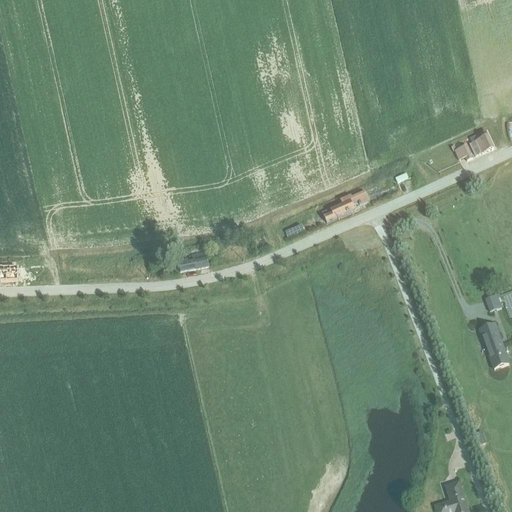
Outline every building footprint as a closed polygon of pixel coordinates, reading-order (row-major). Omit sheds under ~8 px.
[(473,145),(470,146),(476,159),(482,156),(482,157),(495,151),(487,133),(471,141),(473,145)] [(467,148),(455,153),(460,163),(466,160),(467,164),(473,161),(467,148)] [(342,205),(322,214),(327,225),(355,212),(353,207),(358,204),(360,207),(369,202),(365,194),(352,199),(351,197),(340,201),(342,205)] [(310,215),(292,222),(295,228),(312,221),(310,215)] [(178,268),(180,275),(208,270),(205,255),(191,258),(192,263),(188,264),(187,262),(178,264),(178,268)] [(170,269),(171,276),(180,275),(178,268),(170,269)] [(0,284),(16,283),(15,272),(9,272),(9,274),(0,274),(0,284)] [(496,325),(479,331),(494,372),(510,366),(496,325)] [(482,432),(474,435),(478,448),(487,444),(482,432)] [(451,504),(436,508),(436,511),(468,511),(460,484),(446,489),(451,504)]
